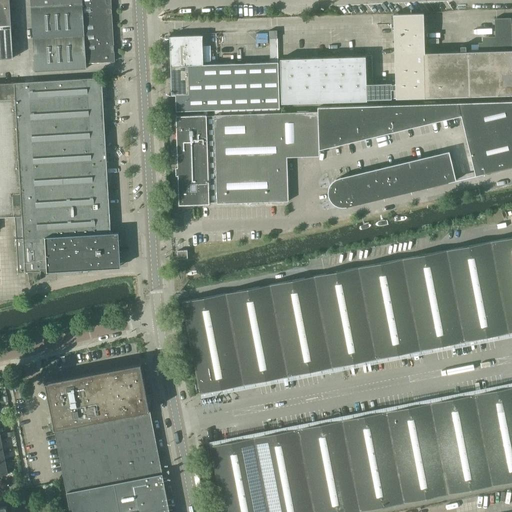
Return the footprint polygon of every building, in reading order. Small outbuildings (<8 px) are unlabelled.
[(9,0),(0,0),(0,58),(13,58),(9,0)] [(30,0),(35,71),(85,68),(85,67),(87,66),(87,63),(114,61),(110,0),(30,0)] [(369,83),(366,83),(367,99),(391,98),(391,97),(396,97),(396,98),(511,94),(511,49),(510,50),(509,17),(493,18),(493,36),(482,36),(483,51),(466,51),(466,46),(460,46),(460,51),(425,52),(424,28),(424,26),(423,13),(393,14),(394,27),(394,39),(395,82),(395,83),(392,83),(376,83),(372,83),(369,83)] [(277,38),(277,30),(269,30),(269,38),(277,38)] [(278,62),(270,62),(203,64),(202,36),(202,35),(169,37),(171,95),(175,95),(176,110),(279,107),(279,89),(278,62)] [(278,62),(277,38),(269,38),(270,62),(278,62)] [(348,56),(331,57),(333,102),(350,101),(348,56)] [(365,56),(348,56),(350,101),(367,100),(367,99),(366,83),(366,56),(365,56)] [(314,57),(297,58),(298,103),(316,102),(314,57)] [(331,57),(314,57),(316,102),(333,102),(331,57)] [(281,59),(280,59),(281,104),(298,103),(297,58),(281,59)] [(111,233),(104,108),(102,77),(14,83),(9,83),(0,83),(0,216),(15,216),(18,271),(17,271),(17,272),(40,270),(46,269),(47,270),(119,266),(117,233),(111,233)] [(511,101),(367,105),(317,107),(317,111),(319,150),(461,116),(473,165),(476,176),(511,167),(511,101)] [(319,150),(317,111),(313,111),(214,114),(214,116),(206,116),(206,115),(176,116),(179,204),(209,203),(209,202),(217,202),(217,203),(288,201),(287,153),(319,151),(319,150)] [(456,180),(453,170),(449,151),(339,178),(336,179),(332,182),(330,185),(328,188),(328,192),(328,196),(330,200),(332,203),(335,205),(339,207),(342,207),(346,207),(348,207),(399,194),(447,183),(448,182),(456,180)] [(511,331),(511,237),(491,241),(509,333),(511,331)] [(509,333),(491,241),(447,250),(465,341),(509,333)] [(187,250),(177,251),(177,259),(187,258),(187,250)] [(465,341),(447,250),(402,259),(420,350),(465,341)] [(420,350),(402,259),(358,267),(376,358),(420,350)] [(376,358),(358,267),(314,276),(332,367),(333,367),(341,365),(376,358)] [(332,367),(314,276),(270,285),(288,376),(332,367)] [(288,376),(270,285),(226,293),(244,384),(288,376)] [(244,384),(226,293),(182,302),(199,393),(244,384)] [(54,429),(149,411),(140,364),(45,382),(54,429)] [(511,480),(511,386),(474,393),(492,485),(511,480)] [(492,485),(474,393),(440,400),(430,402),(448,493),(492,485)] [(448,493),(430,402),(414,405),(386,411),(404,502),(448,493)] [(169,511),(165,490),(162,474),(149,411),(54,429),(70,511),(169,511)] [(404,502),(386,411),(342,420),(360,511),(404,502)] [(352,511),(360,511),(342,420),(326,423),(298,428),(314,511),(352,511)] [(314,511),(298,428),(263,435),(255,437),(254,437),(268,511),(314,511)] [(268,511),(254,437),(209,446),(222,511),(268,511)]
